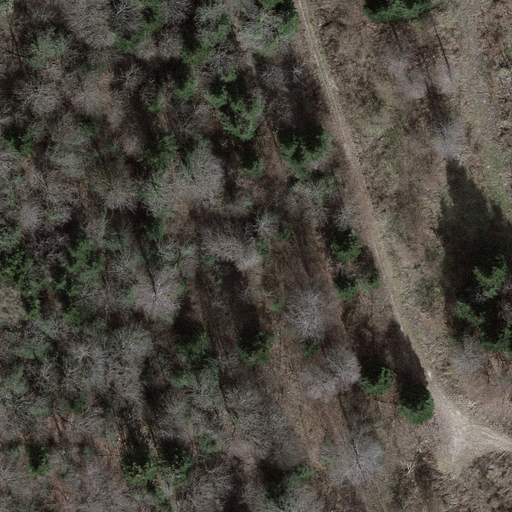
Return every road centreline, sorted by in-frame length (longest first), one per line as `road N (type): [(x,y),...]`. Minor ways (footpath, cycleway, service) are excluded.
road 1 (track): [(420,356),(397,309),(303,0)]
road 2 (track): [(464,0),(506,197)]
road 3 (track): [(420,356),(473,430),(511,447)]
